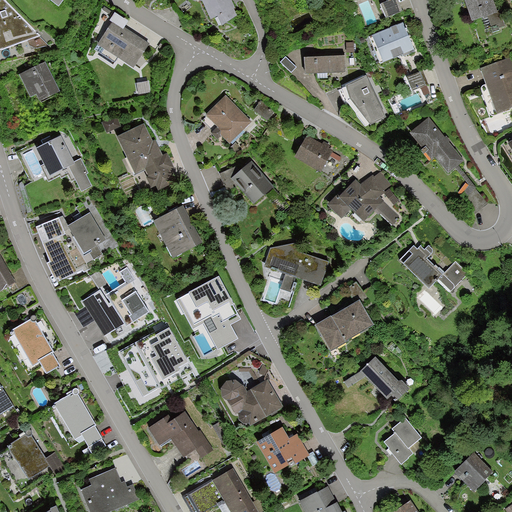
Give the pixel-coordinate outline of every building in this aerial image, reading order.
[(0,0),(0,50),(39,36),(2,0),(0,0)] [(235,16),(227,0),(201,0),(211,19),(217,16),(220,23),(235,16)] [(396,0),(391,0),(380,5),(386,18),(402,11),(396,0)] [(491,0),(464,0),(471,21),(486,16),(491,29),(504,25),(499,9),(495,11),(491,0)] [(110,23),(97,45),(134,67),(147,45),(110,23)] [(402,23),(368,38),(380,64),(414,48),(402,23)] [(305,54),(305,74),(344,74),(344,54),(305,54)] [(511,65),(510,58),(480,68),(496,113),(511,107),(511,65)] [(282,67),(295,74),(299,67),(286,59),(282,67)] [(58,92),(43,64),(19,76),(30,97),(36,93),(40,101),(58,92)] [(419,72),(406,78),(412,92),(425,86),(419,72)] [(385,119),(365,76),(344,86),(351,101),(370,125),(385,119)] [(250,125),(224,99),(205,117),(216,128),(210,135),(218,142),(222,138),(229,146),(250,125)] [(429,118),(411,132),(432,159),(436,156),(449,173),(463,161),(429,118)] [(144,124),(118,136),(136,174),(147,169),(150,177),(147,178),(152,188),(158,186),(160,189),(175,182),(169,170),(174,168),(167,153),(162,156),(156,141),(153,142),(144,124)] [(74,162),(59,135),(32,149),(48,178),(67,168),(80,192),(90,187),(84,175),(87,173),(79,159),(74,162)] [(322,144),(308,137),(297,158),(323,172),(334,150),(329,147),(330,145),(324,142),(322,144)] [(274,187),(252,162),(240,169),(237,165),(219,174),(228,191),(238,185),(253,204),(274,187)] [(340,192),(330,204),(345,218),(353,209),(368,222),(378,211),(392,222),(398,215),(384,203),(384,201),(381,198),(384,194),(393,204),(399,201),(390,189),(386,192),(373,175),(361,185),(357,181),(345,194),(340,192)] [(183,206),(155,221),(175,259),(204,244),(183,206)] [(88,213),(67,227),(85,254),(106,240),(88,213)] [(57,219),(39,225),(45,241),(63,235),(57,219)] [(319,285),(327,263),(296,252),(296,244),(271,250),(265,266),(286,273),(281,289),(289,292),(294,277),(319,285)] [(413,245),(399,260),(430,287),(438,278),(453,291),(467,275),(453,263),(444,273),(427,258),(435,250),(429,245),(426,249),(421,246),(418,249),(413,245)] [(0,262),(0,288),(12,282),(0,262)] [(125,323),(127,327),(144,316),(150,312),(131,282),(135,280),(127,267),(119,272),(126,282),(106,294),(111,302),(125,323)] [(177,302),(193,332),(204,326),(218,351),(239,339),(232,326),(244,319),(221,278),(177,302)] [(82,301),(104,336),(125,323),(111,302),(109,304),(101,289),(82,301)] [(292,301),(294,296),(281,291),(279,297),(292,301)] [(329,351),(371,326),(357,302),(315,328),(329,351)] [(31,319),(12,330),(32,366),(39,362),(46,374),(59,366),(31,319)] [(161,388),(168,385),(185,375),(193,371),(187,360),(167,325),(120,352),(144,395),(160,386),(161,388)] [(397,385),(374,358),(361,370),(344,384),(349,389),(366,374),(386,397),(390,393),(395,399),(407,389),(401,382),(397,385)] [(251,424),(281,408),(266,381),(245,393),(243,388),(235,382),(227,383),(222,391),(225,398),(234,415),(238,416),(238,421),(242,424),(251,424)] [(0,422),(17,411),(0,385),(0,422)] [(91,455),(104,447),(93,427),(94,426),(74,391),(53,403),(74,439),(80,436),(91,455)] [(197,434),(184,415),(171,423),(168,418),(149,431),(160,446),(172,438),(184,457),(194,450),(199,458),(211,450),(199,433),(197,434)] [(417,441),(420,439),(404,420),(392,430),(395,433),(383,444),(401,465),(422,447),(417,441)] [(218,423),(212,426),(222,445),(228,442),(218,423)] [(282,430),(257,444),(274,473),(306,454),(296,436),(288,441),(282,430)] [(45,460),(28,434),(0,452),(0,457),(0,458),(0,480),(9,494),(50,468),(53,474),(61,469),(53,455),(45,460)] [(491,473),(473,455),(455,472),(474,491),(491,473)] [(90,486),(81,489),(90,511),(109,511),(138,500),(132,485),(127,487),(124,481),(121,483),(115,469),(88,480),(90,486)] [(255,511),(231,470),(188,494),(198,511),(255,511)] [(339,511),(327,489),(301,503),(305,511),(339,511)] [(414,511),(408,503),(394,511),(414,511)]
